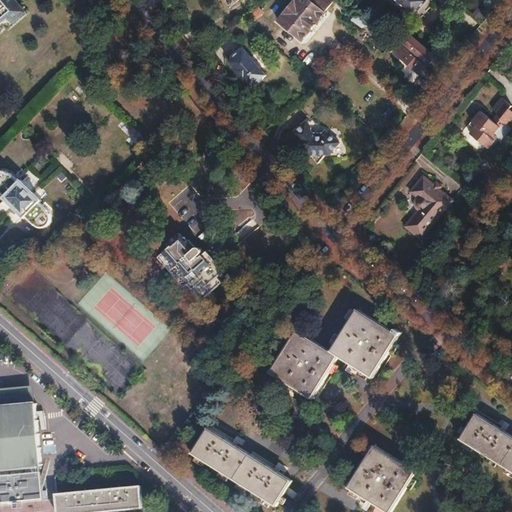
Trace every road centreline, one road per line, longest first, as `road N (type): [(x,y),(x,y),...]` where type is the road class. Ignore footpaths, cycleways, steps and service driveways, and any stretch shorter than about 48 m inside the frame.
road 1 (residential): [(130,0),(326,233)]
road 2 (residential): [(326,233),(511,16)]
road 3 (tertiary): [(0,325),(212,511)]
road 4 (residential): [(326,233),(511,386)]
